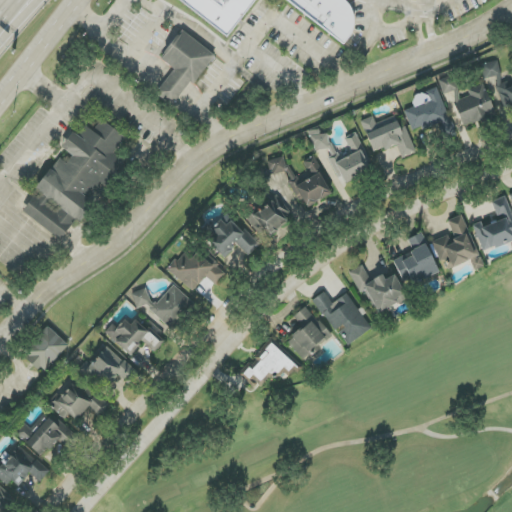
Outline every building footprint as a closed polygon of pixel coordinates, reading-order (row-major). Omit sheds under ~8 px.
[(254,0),(177,0),(227,37),(254,0)] [(344,0),(285,0),(343,42),(364,14),(344,0)] [(213,54),(181,30),(160,59),(174,69),(156,94),(174,107),(213,54)] [(480,66),(485,79),(493,77),(505,112),(511,109),(511,83),(504,86),(496,60),(480,66)] [(438,81),(443,95),(457,90),(452,76),(438,81)] [(461,128),(495,116),(484,84),(467,90),(470,96),(460,100),(457,91),(449,94),(461,128)] [(457,135),(436,87),(412,98),(416,106),(404,111),(413,132),(436,122),(444,140),(457,135)] [(360,122),(373,152),(383,148),(384,151),(396,146),(402,158),(415,152),(404,127),(398,130),(393,118),(376,125),(373,116),(360,122)] [(21,213),(65,242),(120,158),(114,154),(125,137),(101,120),(93,131),(85,126),(78,136),(72,132),(61,148),(71,155),(67,162),(59,157),(21,213)] [(341,183),(372,170),(356,133),(344,138),(349,149),(330,157),(341,183)] [(311,136),(313,151),(329,149),(327,134),(311,136)] [(307,208),(334,193),(313,156),(303,162),(308,171),(291,180),(307,208)] [(268,160),(271,175),(286,172),(284,158),(268,160)] [(272,194),(244,215),(264,241),(292,220),(272,194)] [(511,241),(511,213),(506,196),(491,202),(498,220),(488,225),(486,220),(473,225),(483,253),(511,241)] [(432,242),(440,263),(445,261),(448,270),(470,261),(474,271),(483,267),(463,215),(447,221),(452,235),(432,242)] [(223,258),(238,246),(247,256),(260,246),(244,228),(241,231),(232,221),(226,226),(219,219),(202,234),(223,258)] [(393,260),(405,287),(439,272),(422,233),(407,240),(413,252),(393,260)] [(206,277),(216,285),(227,273),(201,249),(191,260),(183,253),(168,269),(193,292),(206,277)] [(406,300),(394,275),(385,280),(382,275),(370,281),(363,266),(349,272),(359,293),(367,289),(378,313),(406,300)] [(131,299),(141,308),(144,304),(171,329),(194,303),(174,285),(157,304),(140,289),(131,299)] [(371,330),(347,294),(332,304),(325,292),(314,300),(346,347),(371,330)] [(287,341),(302,360),(331,336),(306,306),(293,317),(302,328),(287,341)] [(130,357),(144,342),(154,353),(165,342),(151,328),(147,332),(136,320),(130,325),(125,320),(117,328),(113,324),(105,332),(130,357)] [(24,355),(43,373),(69,346),(50,328),(24,355)] [(286,383),(301,366),(273,341),(257,359),(257,360),(241,378),(255,390),(272,371),(286,383)] [(118,375),(128,384),(137,374),(108,347),(86,370),(106,388),(118,375)] [(76,421),(88,407),(98,417),(109,406),(97,394),(95,396),(78,379),(52,407),(65,419),(69,414),(76,421)] [(43,457),(57,439),(67,447),(75,436),(48,416),(35,432),(24,424),(15,436),(43,457)] [(40,483),(49,472),(19,445),(0,465),(0,477),(15,491),(30,474),(40,483)] [(0,511),(2,511),(15,499),(0,486),(0,511)]
